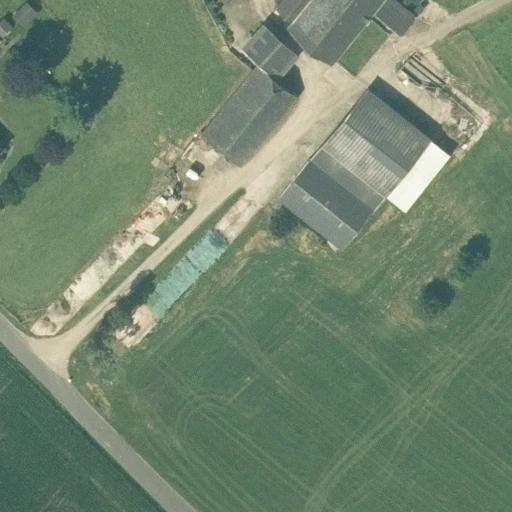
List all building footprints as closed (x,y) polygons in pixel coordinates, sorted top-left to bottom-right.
[(282,0),(276,7),(291,19),(306,0),(282,0)] [(306,0),(291,19),(286,25),(329,60),(372,9),(401,33),(415,15),(397,0),(306,0)] [(38,13),(27,2),(14,15),(24,26),(38,13)] [(296,53),(263,24),(243,47),(259,62),(276,77),(296,53)] [(259,62),(202,132),(241,164),(297,95),(276,77),(259,62)] [(403,116),(368,88),(324,142),(360,171),(403,116)] [(403,116),(360,171),(324,142),(311,158),(374,208),(387,193),(431,138),(403,116)] [(431,138),(387,193),(406,208),(450,153),(431,138)] [(311,158),(310,157),(278,197),(342,248),(374,208),(311,158)] [(431,227),(379,269),(394,289),(406,279),(413,288),(427,277),(420,268),(447,246),(431,227)]
